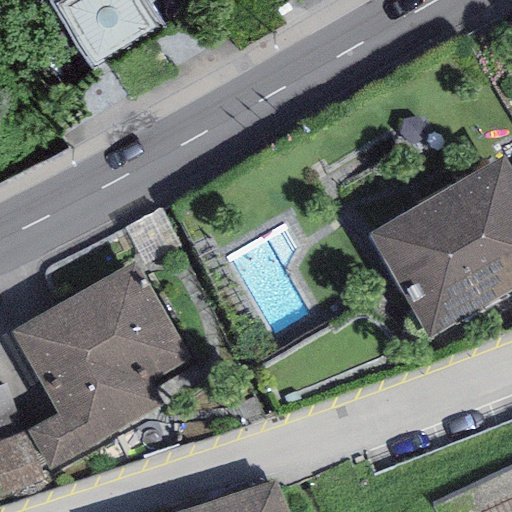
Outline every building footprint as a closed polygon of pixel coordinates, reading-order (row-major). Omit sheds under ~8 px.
[(142,0),(47,0),(48,0),(88,68),(158,27),(142,0)] [(511,164),(506,155),(369,236),(429,337),(511,287),(511,164)] [(133,264),(10,334),(57,416),(27,433),(49,471),(164,405),(150,382),(189,360),(133,264)] [(7,384),(0,386),(0,500),(41,487),(7,384)] [(287,511),(276,479),(182,511),(287,511)]
